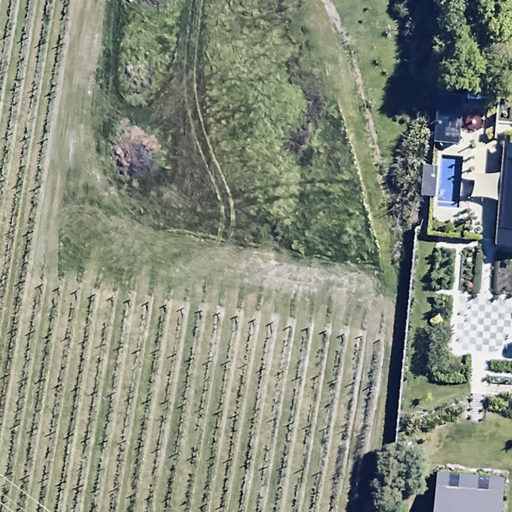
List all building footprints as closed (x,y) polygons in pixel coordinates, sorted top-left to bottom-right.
[(449,56),(429,55),(427,88),(447,89),(449,56)] [(457,145),(461,100),(427,97),(424,143),(457,145)] [(511,142),(501,142),(494,246),(511,246),(511,142)] [(437,195),(437,170),(418,170),(417,195),(437,195)] [(500,511),(504,478),(437,471),(432,511),(500,511)]
